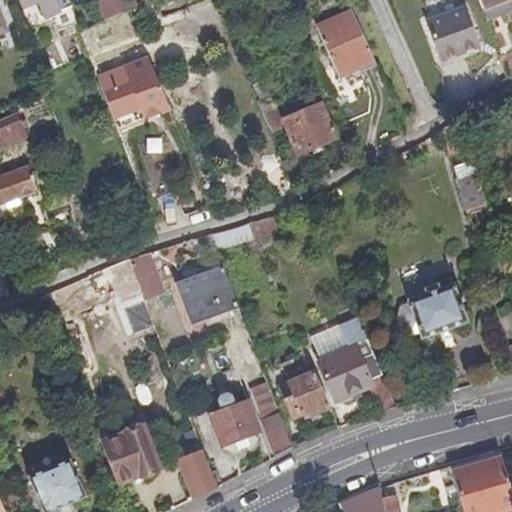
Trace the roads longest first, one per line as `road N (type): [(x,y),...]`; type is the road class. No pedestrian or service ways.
road 1 (residential): [(0,300),(120,252),(278,204),(511,81)]
road 2 (tertiary): [(245,511),(405,443)]
